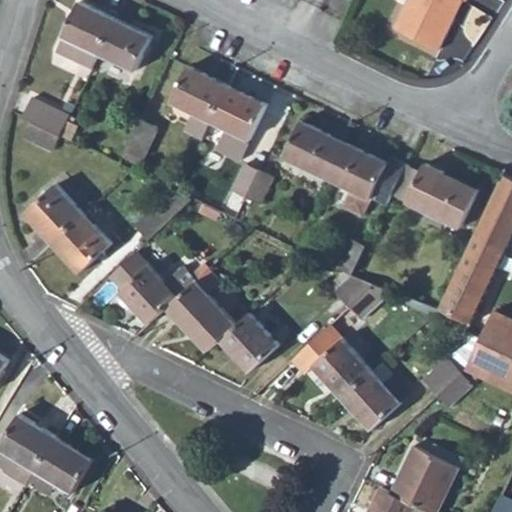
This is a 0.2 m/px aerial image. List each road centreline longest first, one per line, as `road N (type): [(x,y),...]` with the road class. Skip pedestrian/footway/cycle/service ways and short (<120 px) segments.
road 1 (residential): [(313,511),(332,474),(318,446),(100,345),(56,342)]
road 2 (residential): [(196,0),(458,126)]
road 3 (residential): [(204,511),(56,342)]
